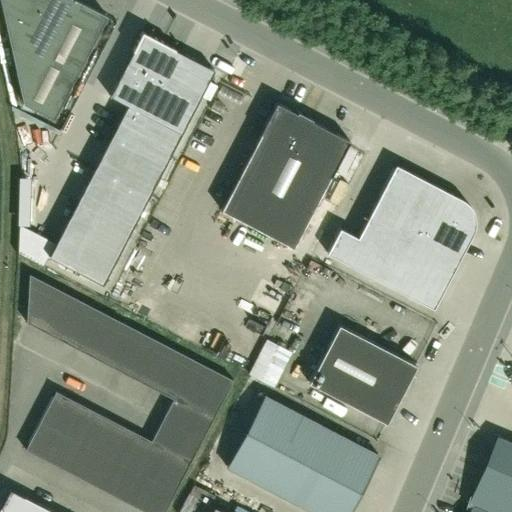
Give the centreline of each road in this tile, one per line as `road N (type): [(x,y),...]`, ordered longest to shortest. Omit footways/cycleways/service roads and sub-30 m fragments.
road 1 (unclassified): [(179,0),(486,156),(511,181)]
road 2 (unclassified): [(511,265),(408,511)]
road 3 (track): [(0,348),(9,170),(0,103)]
